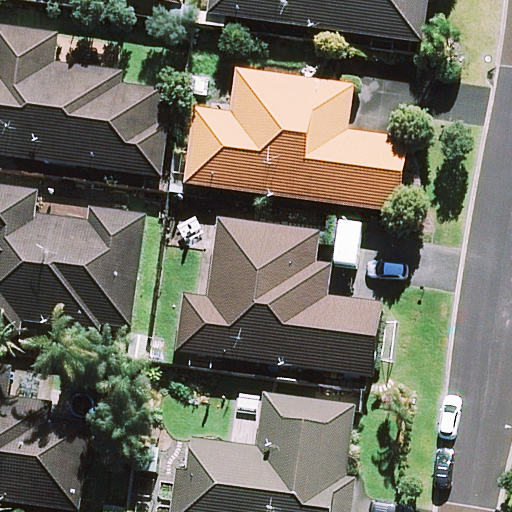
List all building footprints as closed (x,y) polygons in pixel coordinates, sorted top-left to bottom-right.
[(215,0),(213,17),(426,42),(430,0),(215,0)] [(60,36),(0,27),(0,155),(165,177),(171,128),(160,126),(165,89),(120,83),(121,73),(56,64),(60,36)] [(356,88),(239,73),(234,116),(198,111),(189,185),(403,212),(411,141),(351,134),(356,88)] [(40,192),(0,187),(0,329),(24,332),(25,320),(137,331),(149,210),(84,204),(39,199),(40,192)] [(324,233),(223,220),(212,299),(189,296),(182,352),(376,378),(386,306),(328,299),(333,267),(319,265),(324,233)] [(11,370),(0,368),(0,500),(83,510),(93,423),(49,418),(51,404),(8,398),(11,370)] [(358,407),(268,396),(262,450),(186,440),(177,511),(354,511),(358,482),(349,481),(358,407)]
